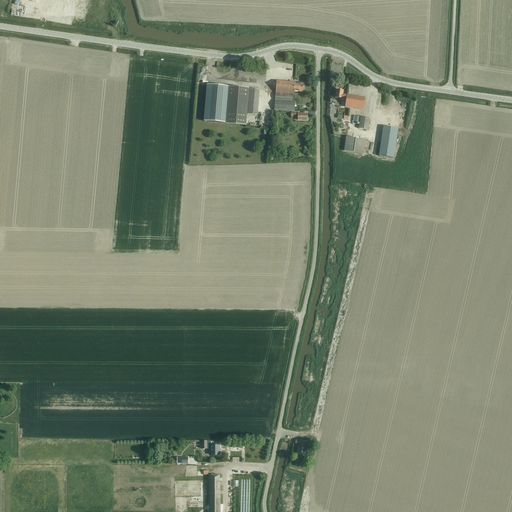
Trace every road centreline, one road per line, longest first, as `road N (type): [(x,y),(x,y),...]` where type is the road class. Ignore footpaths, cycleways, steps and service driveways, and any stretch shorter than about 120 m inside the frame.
road 1 (unclassified): [(264,511),(310,285),(319,49)]
road 2 (tertiary): [(319,49),(287,45),(228,57),(0,26)]
road 3 (tertiary): [(448,91),(392,83),(319,49)]
